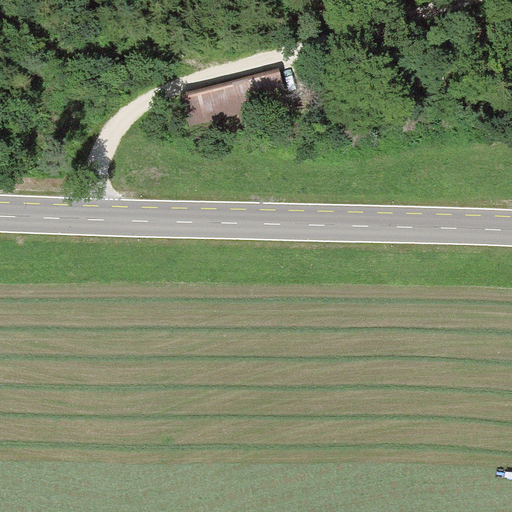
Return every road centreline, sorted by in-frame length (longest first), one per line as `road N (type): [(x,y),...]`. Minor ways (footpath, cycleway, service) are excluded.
road 1 (secondary): [(511,232),(0,219)]
road 2 (track): [(464,0),(325,47),(211,74),(129,112),(107,135),(96,168),(100,223)]
